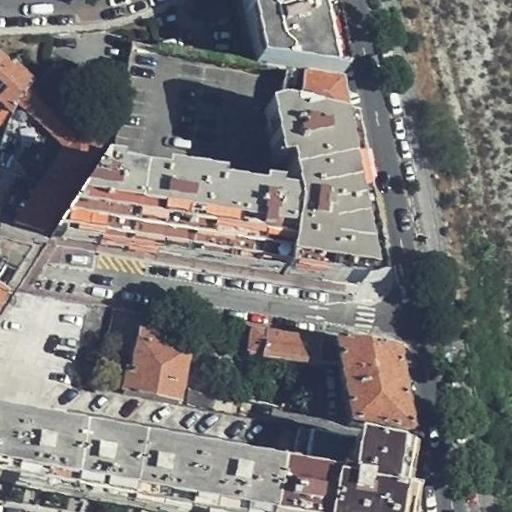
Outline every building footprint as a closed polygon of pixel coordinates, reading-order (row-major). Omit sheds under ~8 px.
[(336,80),(330,45),(327,46),(317,0),(241,0),(253,69),(275,72),(336,80)] [(30,84),(0,56),(0,101),(16,117),(30,84)] [(344,127),(336,80),(275,72),(273,109),(344,127)] [(30,84),(16,117),(0,154),(0,206),(54,133),(66,146),(15,223),(42,230),(94,146),(30,84)] [(110,166),(97,164),(55,230),(282,268),(282,274),(359,287),(374,269),(369,246),(366,247),(360,210),(344,127),(273,109),(261,115),(270,167),(280,165),(286,200),(287,204),(270,201),(270,193),(255,191),(254,198),(209,191),(210,182),(158,174),(156,181),(110,174),(110,166)] [(14,243),(0,240),(0,259),(1,260),(4,254),(22,263),(31,248),(14,243)] [(125,369),(120,389),(174,401),(186,347),(160,342),(162,333),(137,328),(127,369),(125,369)] [(315,365),(318,340),(250,328),(249,350),(259,351),(259,356),(315,365)] [(347,424),(405,435),(389,351),(318,340),(315,365),(335,369),(347,424)] [(214,405),(217,390),(192,384),(188,400),(214,405)] [(244,390),(243,396),(257,399),(258,394),(244,390)] [(278,511),(287,475),(0,420),(0,481),(169,511),(278,511)] [(402,450),(297,427),(287,475),(278,511),(416,511),(411,466),(399,464),(402,450)]
